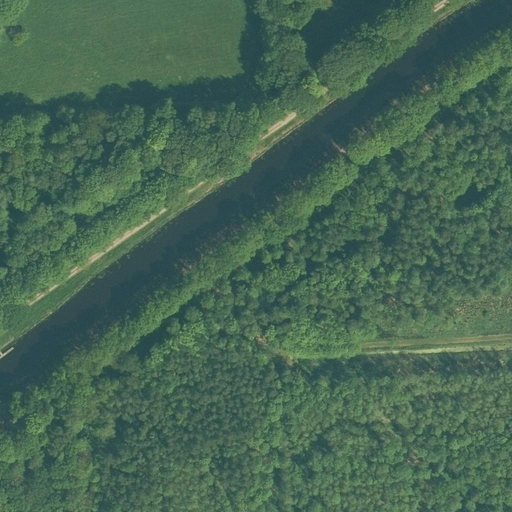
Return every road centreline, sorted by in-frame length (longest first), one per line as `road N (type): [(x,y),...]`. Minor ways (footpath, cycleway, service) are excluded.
road 1 (track): [(0,319),(445,0)]
road 2 (track): [(0,408),(267,205)]
road 3 (track): [(267,205),(415,88),(511,24)]
road 4 (track): [(511,182),(393,270),(322,309),(286,345)]
road 5 (track): [(511,337),(286,345)]
road 6 (track): [(286,345),(281,325),(289,300),(319,260),(267,205)]
road 7 (track): [(286,345),(277,360),(289,511)]
